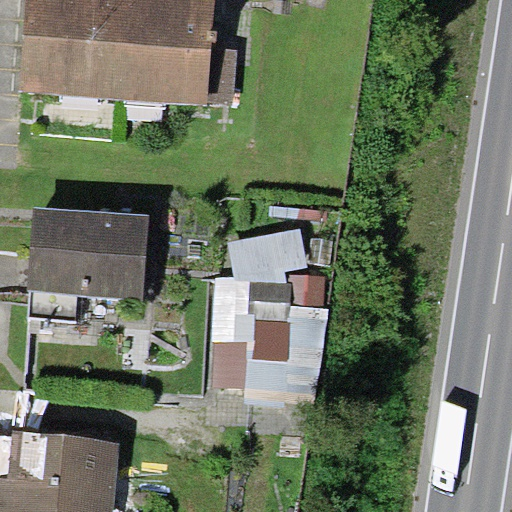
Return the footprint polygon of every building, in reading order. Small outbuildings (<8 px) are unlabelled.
[(130,0),(28,0),(21,98),(208,113),(209,106),(213,52),(217,7),(130,0)] [(239,53),(213,52),(209,106),(235,108),(239,53)] [(150,221),(34,214),(27,324),(78,327),(79,303),(145,307),(150,221)] [(223,392),(336,387),(331,267),(316,267),(315,227),(236,230),(238,277),(218,277),(223,392)] [(116,511),(122,448),(0,437),(0,511),(116,511)]
